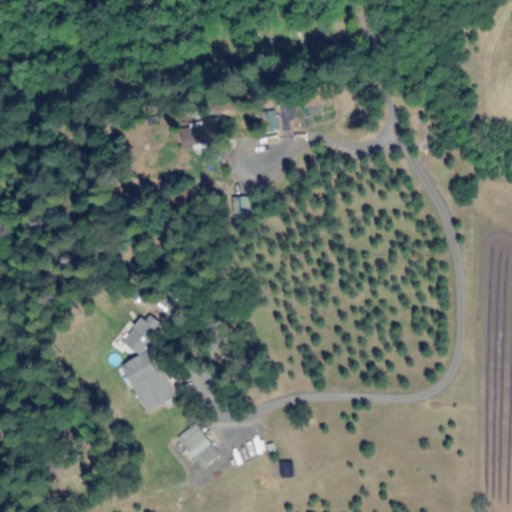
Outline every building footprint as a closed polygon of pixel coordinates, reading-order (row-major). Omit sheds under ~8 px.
[(258,111),(261,130),(276,128),(273,109),(258,111)] [(212,117),(176,127),(182,148),(218,138),(212,117)] [(232,197),(234,215),(246,213),(244,195),(232,197)] [(143,411),(173,396),(162,374),(151,367),(142,350),(159,323),(147,316),(144,321),(137,317),(127,334),(120,329),(110,345),(120,352),(127,349),(137,355),(119,364),(143,411)] [(179,443),(199,469),(218,454),(198,429),(179,443)]
